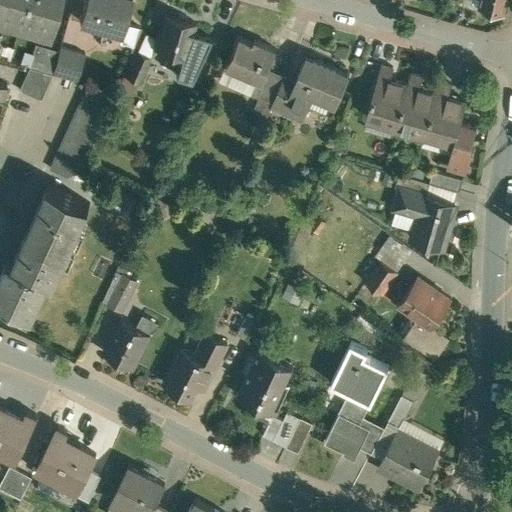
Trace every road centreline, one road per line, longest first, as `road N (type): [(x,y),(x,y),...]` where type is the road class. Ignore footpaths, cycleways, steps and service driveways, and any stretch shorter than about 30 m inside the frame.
road 1 (residential): [(471,511),(488,415),(497,194),(511,117)]
road 2 (residential): [(0,351),(254,475),(352,511)]
road 3 (residential): [(375,21),(511,60)]
